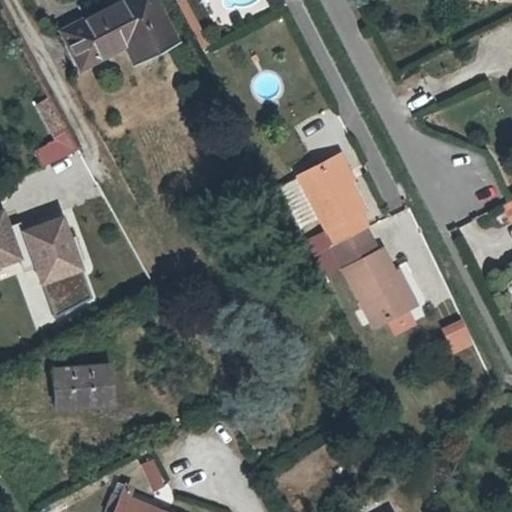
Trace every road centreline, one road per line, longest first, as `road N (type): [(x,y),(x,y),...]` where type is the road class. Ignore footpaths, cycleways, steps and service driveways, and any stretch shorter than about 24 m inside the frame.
road 1 (residential): [(440,218),(333,0)]
road 2 (unclassified): [(289,0),(392,204)]
